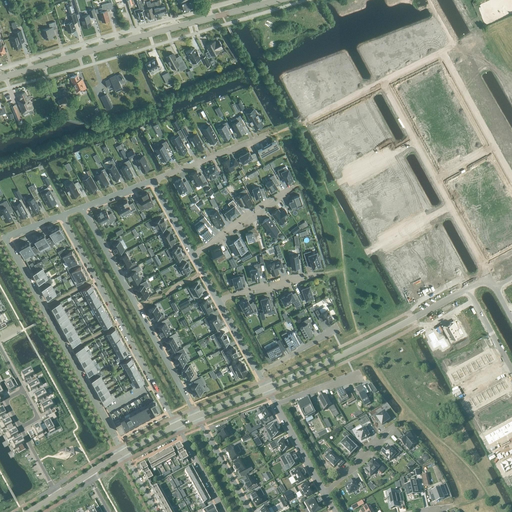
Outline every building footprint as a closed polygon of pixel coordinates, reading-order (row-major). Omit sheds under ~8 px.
[(139,9),(134,10),(135,13),(137,13),(140,21),(146,19),(143,11),(144,10),(141,1),(141,0),(137,0),(138,1),(136,1),(139,9)] [(159,0),(157,1),(157,2),(161,14),(167,13),(164,5),(161,6),(159,0)] [(183,11),(194,8),(191,0),(177,0),(178,3),(181,2),(183,11)] [(146,2),(148,8),(146,9),(148,18),(154,16),(151,7),(152,7),(150,1),(146,2)] [(157,2),(151,3),(155,16),(161,14),(157,2)] [(100,16),(102,22),(109,20),(107,11),(110,10),(108,3),(101,5),(103,11),(99,13),(100,17),(100,16)] [(15,13),(12,4),(6,6),(10,15),(15,13)] [(77,22),(74,13),(69,15),(71,22),(67,23),(65,22),(63,25),(66,26),(68,32),(69,32),(71,33),(72,31),(72,32),(72,31),(76,30),(74,23),(77,22)] [(81,17),(84,27),(91,25),(88,15),(81,17)] [(43,30),(45,39),(53,37),(52,35),(55,35),(54,29),(57,28),(55,22),(49,24),(50,28),(43,30)] [(12,42),(14,48),(15,48),(16,49),(18,48),(18,47),(22,46),(21,42),(24,41),(21,30),(14,32),(15,37),(10,38),(11,43),(12,42)] [(218,41),(215,43),(215,41),(206,46),(209,51),(205,53),(208,58),(212,56),(212,55),(220,51),(219,50),(222,48),(221,46),(218,41)] [(190,63),(192,62),(192,63),(192,64),(200,59),(199,56),(200,56),(197,51),(196,51),(194,48),(195,48),(194,48),(186,52),(187,52),(190,58),(188,59),(190,63)] [(183,60),(178,63),(173,54),(166,57),(172,68),(177,65),(180,71),(187,68),(183,60)] [(207,67),(210,65),(205,56),(202,58),(207,67)] [(159,70),(158,67),(160,66),(156,58),(145,64),(150,72),(152,70),(154,73),(159,70)] [(431,70),(429,72),(432,77),(442,72),(439,66),(435,68),(434,67),(431,69),(431,70)] [(110,79),(106,81),(109,88),(114,86),(115,90),(122,87),(120,83),(124,81),(121,74),(117,76),(116,75),(116,76),(110,79),(110,78),(110,79)] [(77,92),(86,88),(82,79),(80,80),(77,75),(70,78),(77,92)] [(415,77),(409,80),(414,90),(420,87),(415,77)] [(445,78),(436,84),(439,90),(449,84),(445,78)] [(401,84),(395,88),(401,97),(407,94),(401,84)] [(453,91),(444,96),(447,102),(457,96),(454,92),(453,91)] [(33,109),(34,109),(28,96),(27,97),(25,92),(19,94),(17,95),(19,100),(17,101),(22,114),(32,110),(32,111),(33,110),(33,109)] [(114,107),(108,94),(102,97),(108,110),(114,107)] [(457,96),(447,102),(450,107),(459,102),(456,97),(457,97),(457,96)] [(60,105),(68,102),(66,97),(58,100),(60,105)] [(240,101),(236,104),(240,111),(244,108),(240,101)] [(463,109),(454,114),(457,119),(466,114),(463,109)] [(255,110),(247,115),(250,121),(249,121),(251,125),(252,124),(254,128),(258,126),(258,127),(263,124),(255,110)] [(421,111),(411,116),(412,117),(411,117),(414,122),(424,116),(421,111)] [(466,114),(457,119),(460,125),(469,120),(466,114)] [(424,116),(414,122),(417,127),(426,122),(424,117),(426,116),(426,115),(424,116)] [(240,116),(236,118),(237,121),(232,124),(236,130),(235,130),(237,135),(241,133),(241,132),(244,130),(242,127),(245,125),(240,116)] [(218,129),(224,139),(231,135),(227,129),(229,127),(227,122),(222,124),(223,126),(218,129)] [(210,143),(217,139),(209,126),(203,129),(210,143)] [(472,127),(464,132),(467,137),(475,133),(472,127)] [(173,142),(179,154),(186,150),(184,145),(184,144),(183,142),(182,143),(180,139),(181,138),(181,139),(184,137),(180,129),(177,131),(180,136),(177,138),(178,140),(173,142)] [(430,129),(422,134),(425,139),(433,134),(430,129)] [(385,133),(380,136),(384,144),(390,142),(385,133)] [(475,133),(467,137),(469,142),(478,137),(475,133)] [(196,147),(198,150),(203,147),(201,144),(202,144),(196,134),(189,138),(194,148),(196,147)] [(433,134),(425,139),(427,144),(436,139),(433,134)] [(380,136),(375,139),(380,147),(384,144),(380,136)] [(478,137),(469,142),(472,147),(481,142),(480,142),(478,137)] [(375,139),(370,141),(375,150),(380,147),(375,139)] [(436,139),(427,144),(430,149),(439,144),(436,139)] [(261,157),(277,148),(279,147),(276,140),(274,142),(258,150),(261,157)] [(169,156),(167,153),(171,150),(166,141),(162,143),(163,146),(155,150),(159,157),(160,156),(162,160),(169,156)] [(370,141),(365,144),(370,153),(375,150),(370,141)] [(481,142),(472,147),(474,152),(483,147),(483,146),(481,142)] [(365,144),(360,147),(364,156),(370,153),(365,144)] [(439,144),(430,149),(432,153),(441,149),(439,144)] [(357,148),(352,151),(357,160),(362,157),(357,148)] [(122,149),(118,151),(122,159),(126,156),(122,149)] [(441,149),(432,153),(435,158),(444,153),(441,149)] [(133,150),(127,153),(130,159),(136,155),(133,150)] [(254,153),(251,155),(249,151),(245,153),(243,154),(243,155),(239,157),(243,163),(250,159),(252,161),(257,159),(254,153)] [(352,151),(347,154),(352,162),(357,160),(352,151)] [(435,158),(437,163),(438,163),(447,159),(444,153),(435,158)] [(347,154),(342,157),(347,165),(352,162),(347,154)] [(149,167),(146,162),(146,161),(143,156),(136,160),(139,164),(138,165),(139,168),(140,167),(142,171),(149,167)] [(488,156),(479,161),(482,166),(491,161),(489,156),(488,156)] [(342,157),(337,159),(342,168),(347,165),(342,157)] [(111,175),(113,179),(120,176),(114,165),(115,164),(112,158),(108,161),(111,166),(107,168),(109,172),(111,175)] [(222,162),(224,165),(223,165),(225,168),(227,171),(233,168),(233,167),(237,164),(234,159),(231,161),(232,161),(230,162),(229,159),(222,162)] [(337,159),(332,162),(337,171),(342,168),(337,159)] [(123,163),(125,165),(121,167),(126,177),(128,176),(128,177),(132,175),(131,174),(132,174),(129,167),(132,166),(129,160),(123,163)] [(491,161),(482,166),(485,170),(493,166),(493,165),(491,161)] [(401,162),(393,167),(395,172),(404,168),(401,162)] [(215,164),(204,170),(209,178),(209,177),(211,180),(214,178),(219,175),(218,173),(219,172),(215,164)] [(493,166),(485,170),(487,175),(496,170),(493,166)] [(283,174),(286,183),(290,182),(290,181),(293,180),(288,169),(284,171),(283,168),(277,170),(280,176),(283,174)] [(404,168),(395,172),(398,177),(407,173),(404,168)] [(108,182),(105,177),(108,175),(104,169),(101,170),(102,172),(96,176),(101,186),(108,182)] [(496,170),(487,175),(490,180),(499,176),(496,170)] [(197,171),(189,175),(191,179),(193,182),(195,186),(200,184),(202,187),(208,184),(204,177),(201,179),(197,171)] [(385,171),(380,174),(385,182),(390,180),(385,171)] [(407,173),(398,177),(401,182),(409,178),(407,173)] [(380,174),(375,177),(380,185),(385,182),(380,174)] [(277,186),(279,184),(273,175),(269,178),(271,180),(266,183),(269,187),(268,188),(269,189),(271,191),(270,191),(271,193),(276,190),(275,189),(278,188),(277,186)] [(89,191),(96,187),(90,176),(83,180),(89,191)] [(375,177),(370,180),(375,188),(380,185),(375,177)] [(189,183),(185,185),(181,178),(174,182),(180,193),(185,190),(187,194),(192,190),(189,183)] [(409,178),(401,182),(404,187),(412,183),(409,178)] [(370,180),(364,184),(370,194),(376,191),(375,188),(370,180)] [(81,187),(78,181),(73,184),(73,182),(66,186),(68,190),(67,190),(69,194),(70,193),(72,197),(79,193),(76,189),(81,187)] [(459,181),(450,185),(450,186),(453,191),(462,186),(459,181)] [(504,182),(494,188),(497,193),(507,188),(504,182)] [(462,186),(453,191),(456,195),(464,191),(462,186),(464,185),(463,185),(462,186)] [(261,194),(264,193),(263,188),(260,189),(259,186),(253,189),(254,192),(252,192),(253,197),(255,196),(256,199),(262,196),(261,194)] [(414,186),(406,191),(409,196),(417,191),(414,186)] [(357,187),(348,192),(351,197),(359,192),(357,187)] [(507,188),(497,193),(500,198),(510,193),(507,188)] [(42,194),(48,206),(56,202),(49,190),(42,194)] [(417,191),(409,196),(411,201),(420,196),(417,191)] [(464,191),(456,195),(458,200),(467,195),(464,191)] [(141,201),(136,203),(140,210),(145,208),(145,209),(148,207),(154,205),(151,201),(152,200),(148,193),(147,194),(147,192),(141,195),(142,197),(139,198),(141,201)] [(359,192),(351,197),(354,202),(362,197),(359,192)] [(252,203),(247,193),(241,196),(240,195),(236,197),(240,205),(243,204),(245,207),(252,203)] [(292,210),(296,209),(295,207),(303,204),(299,195),(294,197),(292,198),(292,200),(289,201),(292,210)] [(467,195),(458,200),(461,205),(469,200),(467,195)] [(40,208),(36,201),(38,199),(37,196),(27,201),(29,205),(30,208),(31,208),(33,211),(40,208)] [(420,196),(411,201),(414,206),(423,201),(420,196)] [(362,197),(354,202),(356,207),(365,202),(362,197)] [(6,200),(0,203),(0,204),(2,209),(0,209),(0,211),(1,214),(0,215),(2,218),(3,218),(5,221),(12,218),(7,208),(10,207),(6,200)] [(122,217),(136,209),(132,202),(129,204),(127,200),(123,202),(124,203),(117,207),(120,213),(120,214),(122,217)] [(236,205),(233,200),(228,203),(231,208),(225,213),(230,219),(233,216),(233,217),(236,215),(239,212),(235,206),(236,205)] [(469,200),(461,205),(463,210),(472,205),(469,200)] [(423,201),(414,206),(417,211),(425,207),(423,201)] [(15,209),(19,217),(27,213),(21,202),(14,206),(16,208),(15,209)] [(365,202),(356,207),(359,212),(368,207),(365,202)] [(472,205),(463,210),(466,215),(475,210),(472,205)] [(405,207),(400,210),(404,218),(410,215),(405,207)] [(282,212),(281,213),(278,210),(272,214),(279,224),(285,219),(284,218),(288,215),(285,209),(282,211),(282,212)] [(99,213),(99,214),(96,216),(101,224),(106,221),(107,224),(112,221),(115,219),(112,212),(108,214),(106,210),(103,212),(103,211),(99,213)] [(400,210),(395,212),(399,221),(404,218),(400,210)] [(217,228),(224,223),(217,211),(210,215),(217,228)] [(370,211),(361,215),(364,221),(372,216),(370,211)] [(395,212),(390,215),(394,223),(394,224),(399,221),(395,212)] [(390,215),(384,218),(388,226),(394,223),(390,215)] [(372,216),(364,221),(367,226),(375,221),(372,216)] [(165,223),(166,222),(164,219),(163,219),(162,217),(155,221),(154,218),(145,223),(148,228),(155,224),(158,231),(167,227),(165,223)] [(200,221),(195,225),(197,228),(205,238),(210,235),(209,234),(212,232),(208,227),(211,225),(204,217),(200,221)] [(479,217),(470,222),(472,227),(472,228),(482,223),(479,217)] [(270,234),(272,233),(274,235),(277,235),(277,233),(276,231),(278,230),(269,218),(268,218),(265,220),(263,222),(266,227),(265,228),(267,230),(266,234),(270,234)] [(375,221),(367,226),(369,231),(378,226),(375,221)] [(482,223),(472,228),(475,233),(475,232),(475,233),(485,228),(482,223)] [(378,226),(369,231),(372,236),(381,231),(378,226)] [(65,238),(59,227),(57,228),(57,227),(54,229),(60,240),(65,238)] [(248,231),(249,233),(245,234),(248,242),(255,240),(254,237),(259,234),(254,227),(248,231)] [(437,227),(432,230),(436,239),(441,236),(437,227)] [(49,239),(53,244),(60,240),(54,229),(49,232),(52,237),(49,239)] [(432,230),(427,233),(431,241),(436,239),(432,230)] [(170,232),(164,236),(162,233),(157,235),(160,241),(164,239),(167,246),(175,241),(173,238),(174,238),(173,235),(171,235),(170,232)] [(427,233),(422,236),(426,244),(431,241),(427,233)] [(39,237),(45,249),(50,246),(51,248),(54,247),(53,244),(49,239),(47,240),(44,235),(39,237)] [(511,242),(508,235),(503,237),(508,246),(511,243),(511,242)] [(422,236),(417,238),(421,247),(426,244),(422,236)] [(497,238),(498,240),(503,249),(508,246),(503,237),(502,236),(503,237),(498,240),(497,238)] [(45,249),(39,237),(34,240),(37,246),(34,247),(38,253),(45,249)] [(114,251),(116,251),(117,253),(123,250),(119,241),(121,240),(120,237),(115,239),(117,242),(112,244),(114,247),(112,248),(114,251)] [(417,238),(411,241),(416,250),(421,247),(417,238)] [(235,241),(235,242),(230,245),(232,249),(234,248),(237,254),(241,252),(241,253),(247,250),(243,243),(242,243),(239,239),(235,241)] [(498,240),(493,242),(498,251),(503,249),(498,240)] [(409,242),(404,245),(409,254),(414,251),(409,242)] [(493,242),(489,245),(494,254),(498,251),(493,242)] [(34,247),(32,248),(29,243),(24,246),(29,255),(34,252),(35,254),(38,253),(34,247)] [(404,245),(399,248),(404,257),(409,254),(404,245)] [(489,245),(484,248),(489,257),(494,254),(489,245)] [(21,247),(19,248),(25,260),(30,257),(29,255),(24,246),(21,247)] [(182,253),(181,249),(180,250),(178,247),(173,250),(171,247),(166,250),(171,258),(173,257),(175,261),(183,257),(182,253)] [(221,247),(211,252),(215,259),(216,259),(218,263),(224,260),(230,257),(227,250),(223,252),(221,247)] [(399,248),(394,251),(399,259),(404,257),(399,248)] [(66,261),(75,256),(72,251),(67,254),(65,251),(59,255),(61,257),(63,256),(66,261)] [(312,268),(321,266),(319,261),(320,260),(319,256),(318,257),(316,252),(311,254),(310,251),(304,253),(306,261),(310,260),(312,268)] [(394,251),(389,254),(394,262),(399,259),(394,251)] [(131,263),(126,254),(119,258),(121,260),(120,261),(122,265),(123,264),(124,267),(128,265),(130,268),(137,264),(135,261),(131,263)] [(290,256),(291,268),(299,267),(298,254),(290,256)] [(389,254),(384,256),(388,265),(394,262),(389,254)] [(75,256),(66,261),(69,266),(66,268),(68,270),(74,267),(72,264),(78,261),(75,256)] [(183,275),(191,271),(189,268),(190,268),(188,264),(187,265),(186,263),(186,262),(182,264),(181,261),(176,264),(182,275),(183,274),(183,275)] [(275,263),(275,262),(268,265),(272,275),(279,273),(277,268),(279,268),(283,267),(281,261),(275,263)] [(261,271),(260,263),(254,264),(255,269),(250,270),(250,271),(249,271),(250,275),(251,275),(252,279),(255,279),(255,280),(259,279),(258,271),(261,271)] [(36,278),(45,273),(42,268),(44,266),(43,264),(42,264),(37,267),(38,270),(33,273),(36,278)] [(132,269),(133,272),(127,275),(130,279),(131,278),(134,284),(141,280),(138,275),(139,274),(138,271),(141,270),(139,265),(132,269)] [(69,270),(68,270),(72,278),(84,272),(81,267),(75,270),(74,267),(69,270)] [(84,272),(72,278),(77,286),(82,283),(80,281),(87,277),(84,272)] [(48,278),(45,273),(36,278),(38,283),(44,280),(45,283),(51,279),(50,277),(48,278)] [(243,276),(240,277),(240,276),(232,278),(233,279),(231,279),(232,284),(234,283),(235,287),(239,286),(242,285),(242,283),(245,283),(243,276)] [(53,282),(51,279),(45,283),(47,285),(41,288),(44,294),(53,289),(51,283),(53,282)] [(149,286),(146,280),(140,284),(141,286),(136,289),(136,290),(137,289),(138,292),(137,293),(137,292),(137,293),(139,297),(139,296),(140,296),(142,298),(141,299),(149,294),(145,288),(149,286)] [(194,300),(201,296),(200,293),(203,292),(201,289),(202,289),(200,285),(199,285),(198,283),(188,288),(194,300)] [(83,296),(85,295),(94,290),(91,285),(80,291),(83,296)] [(306,300),(313,297),(309,286),(302,289),(303,293),(298,294),(302,301),(305,299),(306,300)] [(53,289),(44,294),(47,299),(52,296),(54,298),(61,295),(59,292),(56,294),(53,289)] [(85,295),(88,300),(96,295),(94,290),(85,295)] [(291,292),(281,298),(285,305),(295,299),(298,304),(300,302),(295,293),(292,294),(291,292)] [(88,300),(90,304),(99,299),(96,295),(88,300)] [(269,304),(267,297),(261,299),(263,307),(262,307),(263,311),(264,310),(264,312),(271,310),(272,314),(275,312),(273,303),(269,304)] [(93,309),(102,304),(99,299),(90,304),(93,309)] [(189,299),(179,305),(181,308),(190,303),(189,299)] [(197,307),(200,305),(204,313),(212,309),(212,308),(210,304),(207,299),(202,302),(200,300),(194,303),(197,307)] [(243,301),(240,303),(242,307),(241,308),(243,311),(244,311),(246,314),(253,311),(254,313),(257,312),(255,305),(251,307),(247,300),(244,302),(243,301)] [(174,301),(171,303),(175,311),(179,309),(174,301)] [(54,312),(63,307),(60,302),(51,307),(54,312)] [(93,309),(95,314),(104,309),(102,304),(93,309)] [(150,313),(148,314),(150,318),(152,317),(153,319),(157,318),(158,320),(165,317),(163,314),(161,315),(156,306),(148,310),(150,313)] [(57,317),(65,312),(63,307),(54,312),(57,317)] [(107,314),(104,309),(95,314),(98,319),(107,314)] [(321,313),(319,309),(315,311),(320,320),(323,318),(326,323),(333,319),(331,317),(332,316),(330,312),(329,312),(327,310),(321,313)] [(59,321),(68,317),(65,312),(57,317),(59,321)] [(468,312),(461,316),(467,327),(474,323),(468,312)] [(98,319),(101,323),(109,318),(107,314),(98,319)] [(207,325),(210,323),(213,330),(221,326),(218,320),(219,320),(217,316),(211,319),(209,315),(204,319),(207,325)] [(68,317),(59,321),(62,326),(71,321),(68,317)] [(112,323),(109,318),(101,323),(103,328),(112,323)] [(167,318),(161,321),(163,324),(157,327),(160,331),(159,332),(161,335),(162,335),(162,336),(170,331),(165,323),(168,321),(167,318)] [(312,325),(308,318),(304,321),(305,324),(300,327),(306,337),(313,334),(309,327),(312,325)] [(64,331),(73,326),(71,321),(62,326),(64,331)] [(454,323),(446,327),(452,339),(460,335),(463,334),(460,329),(458,330),(454,323)] [(76,331),(73,326),(64,331),(67,336),(76,331)] [(106,333),(109,338),(118,334),(115,329),(106,333)] [(230,342),(226,334),(222,336),(219,330),(210,336),(212,339),(214,338),(219,347),(230,342)] [(70,340),(78,336),(76,331),(67,336),(70,340)] [(167,345),(166,345),(168,349),(169,348),(171,351),(178,347),(174,340),(179,338),(176,332),(169,336),(171,339),(166,342),(167,345)] [(286,332),(281,334),(283,338),(284,338),(290,348),(292,347),(292,348),(295,346),(294,346),(299,343),(294,332),(288,336),(286,332)] [(432,332),(427,335),(431,341),(429,342),(433,349),(440,346),(442,350),(448,346),(443,338),(437,341),(432,332)] [(120,338),(118,334),(109,338),(112,343),(120,338)] [(78,336),(70,340),(72,345),(81,340),(78,336)] [(114,348),(123,343),(120,338),(112,343),(114,348)] [(276,340),(264,346),(266,351),(271,359),(283,353),(283,351),(286,350),(281,339),(277,341),(276,340)] [(125,348),(123,343),(114,348),(117,353),(125,348)] [(78,355),(87,351),(84,346),(75,350),(78,355)] [(221,350),(224,356),(227,354),(231,362),(239,357),(237,354),(237,353),(236,350),(235,350),(233,347),(228,350),(226,347),(221,350)] [(128,353),(125,348),(117,353),(116,353),(119,358),(128,353)] [(177,364),(177,363),(179,366),(187,362),(183,355),(186,354),(183,348),(176,352),(178,355),(174,357),(175,360),(177,364)] [(87,351),(78,355),(80,360),(89,355),(87,351)] [(490,352),(485,355),(490,363),(495,360),(490,352)] [(92,360),(89,355),(80,360),(83,365),(92,360)] [(485,355),(480,357),(485,366),(490,363),(485,355)] [(480,357),(475,360),(480,369),(485,366),(480,357)] [(125,368),(134,363),(131,358),(120,364),(123,369),(125,368)] [(92,360),(83,365),(86,370),(94,365),(92,360)] [(475,360),(471,363),(475,371),(480,369),(475,360)] [(247,368),(244,364),(243,365),(241,362),(235,365),(234,363),(229,366),(231,369),(234,368),(237,373),(234,375),(236,379),(241,377),(240,376),(247,372),(245,369),(247,368)] [(125,368),(128,372),(136,368),(134,363),(125,368)] [(471,363),(466,365),(471,374),(475,371),(471,363)] [(181,370),(182,372),(182,373),(184,377),(184,376),(186,379),(189,377),(191,380),(197,377),(191,364),(181,370)] [(97,370),(94,365),(86,370),(88,375),(93,372),(94,375),(100,372),(99,369),(97,370)] [(466,365),(461,368),(466,377),(471,374),(466,365)] [(128,372),(130,377),(139,372),(136,368),(128,372)] [(461,368),(456,371),(461,379),(466,377),(461,368)] [(32,369),(21,375),(24,381),(31,377),(35,375),(33,371),(32,369)] [(456,371),(451,374),(455,382),(461,379),(456,371)] [(94,385),(103,380),(100,375),(102,375),(100,372),(94,375),(96,377),(91,380),(94,385)] [(142,377),(139,372),(130,377),(133,382),(142,377)] [(144,382),(142,377),(133,382),(135,387),(144,382)] [(195,396),(205,391),(201,385),(204,383),(200,377),(193,381),(195,385),(190,387),(192,391),(191,391),(194,396),(195,395),(195,396)] [(4,381),(2,382),(3,382),(5,386),(8,393),(14,389),(10,382),(8,379),(4,381)] [(506,379),(500,382),(505,391),(510,388),(506,379)] [(33,383),(27,386),(30,392),(38,387),(41,386),(39,382),(38,380),(36,381),(33,383)] [(103,380),(94,385),(97,389),(105,385),(103,380)] [(500,382),(495,385),(500,394),(505,391),(500,382)] [(108,389),(105,385),(97,389),(99,394),(108,389)] [(495,385),(490,388),(495,396),(500,394),(495,385)] [(356,390),(365,407),(370,404),(366,396),(372,393),(368,386),(362,389),(361,387),(356,390)] [(490,388),(486,390),(490,399),(495,396),(490,388)] [(108,389),(99,394),(102,399),(111,394),(108,389)] [(343,390),(337,394),(340,400),(338,401),(341,405),(343,404),(347,402),(348,404),(353,402),(355,401),(350,392),(345,394),(343,390)] [(486,390),(481,393),(486,402),(490,399),(486,390)] [(39,394),(34,397),(37,402),(44,398),(48,396),(45,392),(45,391),(43,392),(39,394)] [(113,393),(111,394),(102,399),(105,404),(115,398),(113,393)] [(481,393),(476,396),(480,405),(486,402),(481,393)] [(332,403),(331,404),(326,395),(318,400),(317,399),(317,400),(323,411),(328,408),(332,414),(337,411),(332,403)] [(476,396),(471,398),(476,407),(480,405),(476,396)] [(471,398),(466,401),(470,410),(476,407),(471,398)] [(46,404),(40,407),(43,413),(51,409),(54,407),(52,403),(51,401),(48,403),(46,404)] [(314,415),(307,401),(297,407),(304,420),(305,420),(314,415)] [(155,413),(157,412),(157,413),(160,411),(155,402),(150,405),(155,413)] [(155,413),(150,405),(150,404),(145,406),(150,416),(152,415),(155,413)] [(150,416),(145,406),(144,405),(139,408),(145,419),(147,418),(150,416)] [(262,420),(265,425),(267,424),(272,421),(270,418),(271,417),(268,411),(269,411),(267,407),(257,412),(259,415),(257,416),(260,421),(262,420)] [(139,408),(134,411),(140,422),(140,421),(142,421),(145,419),(139,408)] [(140,422),(134,411),(129,414),(130,416),(135,424),(139,423),(139,422),(140,422)] [(379,420),(382,425),(389,420),(384,413),(379,416),(377,414),(373,417),(376,422),(379,420)] [(48,420),(43,423),(47,431),(49,434),(53,432),(55,431),(50,423),(57,419),(54,414),(52,415),(47,418),(48,420)] [(130,427),(134,425),(135,424),(135,425),(135,424),(130,416),(125,418),(130,427)] [(130,427),(125,418),(125,417),(120,420),(120,421),(125,430),(129,428),(130,427)] [(0,423),(0,428),(1,430),(4,429),(12,425),(8,419),(3,422),(0,423)] [(120,421),(115,424),(120,433),(124,431),(125,430),(120,421)] [(271,424),(264,428),(270,440),(281,435),(276,426),(273,428),(271,424)] [(37,425),(32,429),(36,436),(38,439),(42,437),(43,436),(41,432),(37,425)] [(226,425),(223,426),(215,431),(221,442),(229,437),(224,427),(226,425)] [(359,437),(361,441),(365,439),(366,439),(368,438),(368,437),(369,437),(367,432),(370,430),(367,425),(362,428),(363,430),(357,433),(357,434),(356,434),(358,438),(359,437)] [(505,425),(500,428),(505,437),(510,434),(505,425)] [(500,428),(495,431),(500,439),(505,437),(500,428)] [(7,433),(4,435),(4,436),(7,440),(10,439),(18,435),(15,429),(9,432),(7,433)] [(495,431),(490,434),(495,442),(500,439),(495,431)] [(346,440),(341,445),(351,455),(357,449),(350,442),(352,440),(345,433),(342,436),(346,440)] [(413,440),(408,433),(404,436),(403,435),(401,437),(402,438),(401,438),(401,439),(400,440),(399,440),(405,447),(406,446),(409,450),(414,446),(411,442),(413,440)] [(490,434),(485,436),(490,445),(495,442),(490,434)] [(13,443),(10,445),(11,447),(13,451),(16,449),(24,445),(21,439),(15,442),(13,443)] [(279,439),(269,445),(272,450),(279,447),(280,449),(278,450),(280,454),(282,453),(289,449),(288,446),(286,443),(284,440),(281,442),(279,439)] [(171,460),(175,457),(172,452),(174,451),(173,449),(174,448),(178,455),(183,453),(179,445),(166,452),(171,460)] [(233,447),(225,451),(227,454),(226,454),(229,459),(230,458),(231,461),(239,457),(237,455),(241,453),(238,447),(234,449),(233,447)] [(386,459),(388,461),(389,461),(390,462),(395,456),(396,458),(400,454),(393,447),(390,449),(389,448),(386,450),(385,450),(384,450),(382,452),(382,453),(382,454),(386,458),(386,459)] [(328,456),(325,459),(334,467),(336,465),(339,468),(344,463),(338,458),(337,459),(332,455),(334,454),(329,449),(325,453),(328,456)] [(171,460),(166,452),(162,455),(166,463),(171,460)] [(178,455),(183,463),(184,462),(186,464),(188,463),(187,461),(188,460),(183,453),(178,455)] [(157,457),(161,465),(166,463),(162,455),(157,457)] [(298,465),(292,455),(287,457),(286,455),(279,458),(287,471),(298,465)] [(152,460),(156,468),(161,465),(157,457),(152,460)] [(149,465),(152,470),(156,468),(152,460),(139,467),(143,475),(148,472),(144,465),(145,464),(147,466),(149,465)] [(252,471),(250,466),(245,469),(240,460),(233,464),(234,467),(233,468),(235,473),(237,472),(239,475),(244,472),(246,474),(252,471)] [(370,477),(377,470),(381,474),(385,470),(380,465),(378,468),(373,462),(364,471),(370,477)] [(506,462),(500,465),(505,473),(510,470),(506,462)] [(192,468),(184,472),(188,478),(195,474),(193,471),(194,470),(193,468),(192,469),(192,468)] [(304,477),(305,476),(303,472),(302,472),(300,470),(295,472),(294,470),(289,472),(295,483),(298,482),(299,483),(306,479),(304,477)] [(143,475),(149,486),(149,485),(149,484),(151,483),(150,481),(152,480),(148,472),(143,475)] [(266,482),(272,479),(268,473),(263,476),(266,482)] [(191,483),(198,479),(197,478),(198,478),(197,476),(196,476),(195,474),(188,478),(191,483)] [(242,480),(247,490),(253,487),(254,489),(258,487),(256,484),(254,485),(249,476),(242,480)] [(194,489),(201,485),(200,484),(201,483),(200,481),(199,482),(198,479),(191,483),(194,489)] [(359,489),(360,491),(363,489),(362,485),(361,483),(358,485),(355,480),(351,482),(351,483),(345,486),(347,490),(347,491),(349,495),(353,492),(359,489)] [(406,489),(407,496),(413,495),(413,496),(418,494),(417,489),(419,489),(417,481),(410,483),(411,484),(407,485),(408,488),(406,489)] [(370,482),(367,485),(373,491),(376,488),(374,486),(375,486),(372,483),(370,482)] [(311,485),(309,486),(308,484),(301,488),(302,490),(299,492),(302,497),(305,495),(306,498),(314,494),(312,492),(314,491),(311,485)] [(194,489),(195,491),(197,494),(204,490),(203,489),(204,489),(203,487),(202,487),(201,485),(194,489)] [(150,487),(155,496),(162,492),(158,486),(152,490),(150,487)] [(432,498),(435,497),(436,502),(443,500),(442,497),(447,495),(444,488),(436,491),(435,489),(429,491),(432,498)] [(263,503),(260,498),(264,496),(259,489),(254,491),(256,494),(253,495),(254,496),(250,499),(252,503),(254,502),(256,506),(263,503)] [(200,499),(207,496),(206,495),(207,494),(206,492),(205,493),(204,490),(197,494),(200,499)] [(155,496),(156,498),(158,501),(165,497),(162,492),(155,496)] [(287,502),(293,499),(289,492),(283,495),(287,502)] [(396,498),(395,499),(394,492),(386,494),(389,510),(398,508),(396,503),(397,503),(396,498)] [(203,505),(200,507),(201,509),(204,507),(203,505),(210,501),(209,500),(210,500),(209,498),(208,498),(207,496),(200,499),(203,505)] [(158,501),(160,506),(161,507),(168,503),(165,497),(158,501)] [(311,499),(304,503),(308,511),(311,510),(311,511),(316,511),(322,509),(320,506),(321,505),(319,502),(318,502),(317,499),(313,501),(311,499)] [(161,507),(164,511),(171,508),(168,503),(161,507)]
